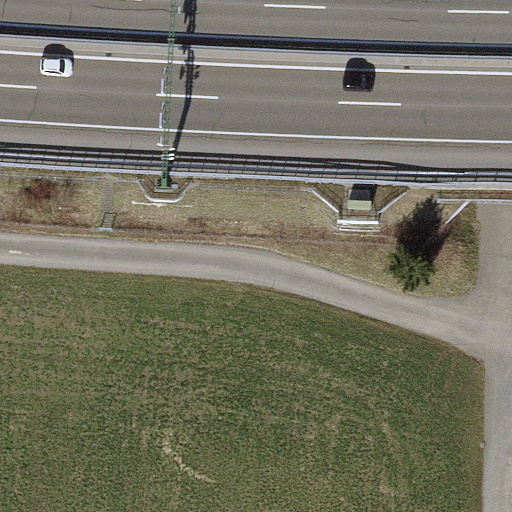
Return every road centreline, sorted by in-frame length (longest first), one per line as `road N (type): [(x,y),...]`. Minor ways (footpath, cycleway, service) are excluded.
road 1 (track): [(511,333),(434,322),(274,271),(0,247)]
road 2 (motorway): [(0,86),(511,107)]
road 3 (motorway): [(511,13),(132,0)]
road 4 (track): [(506,511),(511,246)]
